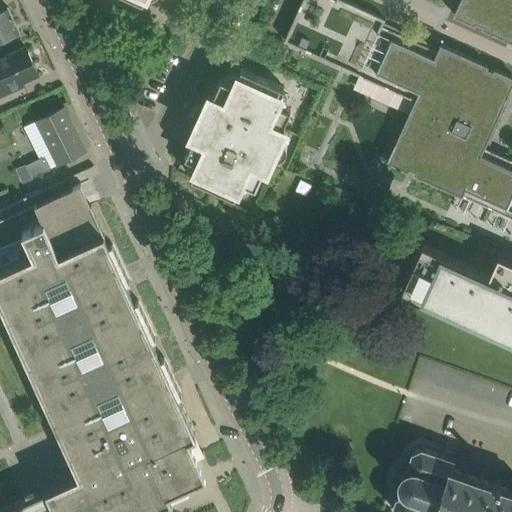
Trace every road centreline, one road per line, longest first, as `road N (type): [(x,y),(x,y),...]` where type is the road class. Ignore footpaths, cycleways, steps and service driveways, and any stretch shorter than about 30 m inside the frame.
road 1 (tertiary): [(278,504),(131,180)]
road 2 (residential): [(131,180),(158,144),(220,0)]
road 3 (tertiary): [(131,180),(48,0)]
